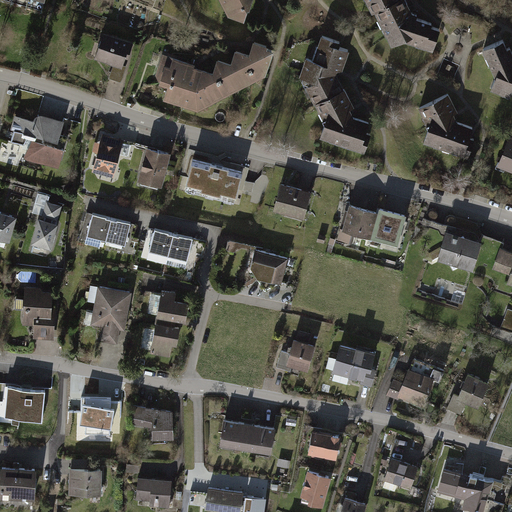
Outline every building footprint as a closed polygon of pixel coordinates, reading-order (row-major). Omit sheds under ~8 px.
[(226,0),(233,2),(230,14),(244,18),(247,6),(249,6),(250,0),(226,0)] [(375,9),(393,0),(367,0),(372,10),(375,9)] [(410,12),(404,0),(393,0),(375,9),(392,44),(404,39),(433,48),(439,29),(431,26),(432,23),(416,18),(417,14),(410,12)] [(130,46),(102,36),(94,59),(123,68),(130,46)] [(315,102),(342,89),(334,73),(336,68),(341,70),(347,50),(337,47),(339,42),(321,36),(313,60),(305,58),(300,75),(302,76),(315,102)] [(506,49),(502,40),(484,48),(496,76),(492,87),(509,94),(511,86),(511,54),(509,47),(506,49)] [(217,60),(215,66),(232,71),(230,80),(235,82),(244,84),(265,74),(272,50),(266,48),(266,45),(254,42),(250,55),(236,51),(232,64),(217,60)] [(194,64),(163,55),(158,75),(161,81),(170,84),(165,98),(198,108),(232,91),(235,82),(230,80),(232,71),(215,66),(213,73),(193,67),(194,64)] [(352,117),(347,108),(352,106),(343,89),(342,89),(315,102),(325,123),(320,137),(364,151),(370,134),(365,133),(369,123),(352,117)] [(455,110),(448,95),(420,109),(429,127),(424,142),(468,156),(474,138),(469,136),(472,128),(456,123),(451,112),(455,110)] [(33,122),(14,116),(10,131),(29,138),(24,159),(59,169),(64,151),(57,148),(64,123),(40,117),(33,122)] [(511,137),(510,137),(499,165),(511,169),(511,137)] [(122,144),(101,138),(91,173),(112,179),(122,144)] [(170,152),(147,147),(139,180),(162,185),(170,152)] [(241,171),(194,159),(187,185),(234,198),(241,171)] [(310,192),(281,184),(275,209),(286,212),(287,207),(305,212),(310,192)] [(44,220),(39,218),(32,241),(50,247),(57,224),(52,222),(53,218),(57,219),(61,205),(47,201),(42,216),(45,216),(44,220)] [(376,212),(351,206),(350,211),(346,210),(344,217),(348,218),(345,230),(341,229),(339,240),(351,242),(353,233),(370,237),(372,228),(375,215),(376,212)] [(405,214),(381,208),(378,216),(375,215),(372,228),(375,229),(373,237),(397,243),(405,214)] [(15,216),(0,211),(0,236),(9,239),(15,216)] [(112,217),(93,212),(87,235),(106,239),(112,217)] [(131,222),(112,217),(106,239),(125,244),(131,222)] [(174,233),(155,228),(148,259),(167,263),(174,233)] [(481,242),(446,232),(438,259),(451,264),(454,268),(458,266),(473,270),(481,242)] [(193,238),(174,233),(167,263),(185,268),(193,238)] [(288,257),(255,249),(251,266),(265,289),(276,282),(282,283),(288,257)] [(511,253),(500,249),(494,267),(511,273),(508,281),(511,282),(511,253)] [(132,290),(99,284),(92,323),(104,325),(101,339),(117,342),(119,328),(125,329),(132,290)] [(38,287),(27,287),(25,322),(36,323),(35,335),(51,336),(52,313),(49,313),(50,292),(42,292),(38,287)] [(175,293),(162,291),(158,315),(185,320),(188,304),(174,301),(175,293)] [(511,309),(508,308),(497,338),(511,342),(511,309)] [(180,328),(156,323),(151,351),(169,354),(171,343),(177,344),(180,328)] [(311,334),(299,331),(297,338),(309,341),(311,334)] [(314,345),(294,340),(291,353),(282,350),(277,366),(287,368),(288,363),(308,368),(314,345)] [(356,349),(341,345),(335,371),(363,378),(362,382),(371,384),(375,369),(371,368),(375,351),(357,346),(356,349)] [(409,370),(408,370),(403,384),(393,381),(388,394),(397,397),(398,395),(407,398),(409,395),(425,401),(433,380),(440,382),(444,370),(413,358),(409,370)] [(487,383),(468,375),(459,396),(454,394),(448,407),(461,413),(467,399),(478,404),(487,383)] [(45,390),(7,386),(4,417),(12,418),(12,423),(19,424),(19,419),(42,421),(45,390)] [(108,403),(79,400),(77,422),(106,425),(108,403)] [(172,411),(136,405),(135,411),(145,413),(143,424),(154,425),(154,437),(173,437),(172,411)] [(250,424),(224,420),(220,444),(246,448),(250,424)] [(275,428),(250,424),(246,448),(271,452),(275,428)] [(341,436),(313,431),(308,454),(336,459),(341,436)] [(418,465),(392,457),(384,479),(411,488),(418,465)] [(2,474),(0,473),(0,495),(33,498),(35,468),(2,467),(2,474)] [(494,482),(444,467),(437,492),(455,497),(455,495),(464,498),(461,508),(475,511),(476,510),(481,511),(483,511),(488,499),(480,497),(481,492),(490,495),(494,482)] [(100,469),(71,469),(71,492),(100,493),(100,469)] [(331,476),(308,470),(301,496),(302,496),(301,502),(323,507),(331,476)] [(172,481),(139,478),(137,498),(157,500),(156,505),(169,506),(172,481)] [(225,489),(209,487),(206,509),(225,511),(239,511),(242,492),(225,489)] [(263,511),(266,499),(245,496),(243,511),(263,511)] [(364,511),(367,503),(345,498),(340,511),(364,511)]
